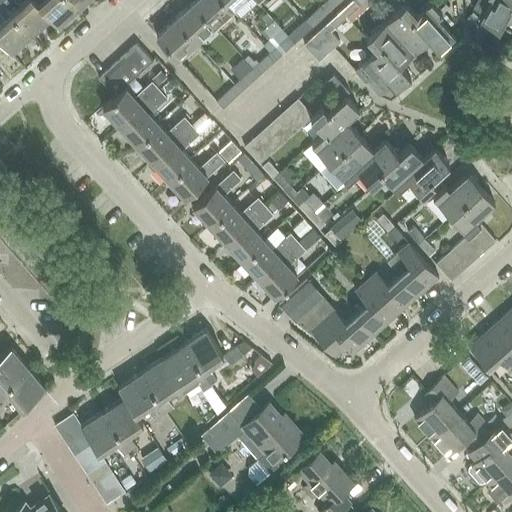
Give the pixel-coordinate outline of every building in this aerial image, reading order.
[(50,17),(38,3),(35,0),(24,0),(16,7),(9,0),(0,0),(0,1),(30,35),(49,18),(50,17)] [(76,9),(68,0),(41,0),(38,3),(50,17),(49,18),(57,26),(76,9)] [(68,0),(76,9),(86,0),(68,0)] [(212,26),(231,9),(222,0),(194,0),(192,3),(212,26)] [(222,0),(231,9),(240,0),(222,0)] [(338,0),(325,0),(322,3),(328,10),(338,0)] [(370,5),(365,0),(353,0),(340,12),(346,17),(350,23),(370,5)] [(496,29),(504,15),(511,0),(476,0),(472,8),(481,14),(478,19),(496,29)] [(30,35),(0,1),(0,13),(4,18),(0,21),(0,41),(10,53),(30,35)] [(428,1),(414,14),(414,15),(410,19),(426,37),(438,50),(453,36),(436,18),(440,14),(428,1)] [(195,42),(212,26),(192,3),(174,18),(195,42)] [(328,10),(322,3),(304,19),(310,26),(328,10)] [(414,15),(414,14),(403,3),(384,20),(411,51),(426,37),(410,19),(414,15)] [(346,17),(340,12),(330,22),(334,27),(346,17)] [(176,59),(195,42),(174,18),(156,35),(176,59)] [(310,26),(304,19),(286,36),(292,42),(310,26)] [(262,44),(269,51),(275,58),(292,42),(286,36),(272,20),(260,31),(268,38),(262,44)] [(411,51),(384,20),(364,38),(375,49),(375,50),(380,46),(397,64),(411,51)] [(318,62),(335,47),(339,44),(324,27),(303,46),(318,62)] [(153,59),(137,41),(126,52),(142,70),(153,59)] [(375,50),(375,49),(360,63),(353,69),(365,82),(366,81),(380,95),(390,86),(394,90),(409,76),(397,64),(380,46),(375,50)] [(275,58),(269,51),(258,62),(255,59),(253,61),(248,55),(243,59),(257,75),(275,58)] [(142,70),(126,52),(118,58),(135,77),(142,70)] [(135,77),(118,58),(98,77),(116,95),(125,87),(135,77)] [(257,75),(243,59),(241,58),(233,66),(242,76),(233,84),(240,91),(257,75)] [(321,84),(322,85),(336,100),(347,91),(331,74),(321,84)] [(116,95),(102,108),(119,126),(159,89),(152,80),(134,96),(125,87),(116,95)] [(240,91),(233,84),(225,92),(223,89),(214,97),(223,107),(240,91)] [(135,143),(158,123),(150,113),(167,97),(159,89),(119,126),(135,143)] [(308,119),(321,134),(322,133),(327,138),(346,121),(357,111),(344,96),(326,112),(322,107),(311,116),(308,119)] [(296,99),(287,107),(302,124),(308,119),(311,116),(299,102),(296,99)] [(279,114),(293,132),(302,124),(287,107),(279,114)] [(293,132),(279,114),(269,123),(284,140),(293,132)] [(151,161),(192,124),(184,116),(166,132),(158,123),(135,143),(151,161)] [(310,144),(328,164),(360,136),(346,121),(327,138),(322,133),(321,134),(310,144)] [(167,179),(190,158),(182,149),(199,133),(192,124),(151,161),(167,179)] [(353,167),(372,150),(360,136),(328,164),(345,183),(356,173),(357,172),(353,167)] [(229,139),(216,151),(199,167),(190,158),(167,179),(184,197),(224,160),(226,162),(239,150),(229,139)] [(266,156),(251,139),(243,147),(258,164),(266,156)] [(377,172),(396,155),(383,140),(372,150),(353,167),(357,172),(356,173),(370,188),(382,177),(377,172)] [(409,144),(396,155),(377,172),(382,177),(395,191),(407,181),(402,176),(422,158),(409,144)] [(434,148),(422,158),(402,176),(407,181),(421,196),(434,185),(429,180),(448,163),(434,148)] [(261,165),(272,177),(279,172),(267,159),(261,165)] [(448,216),(479,188),(460,167),(446,179),(452,186),(448,189),(444,185),(431,196),(448,216)] [(209,224),(231,204),(223,195),(240,179),(232,170),(192,206),(209,224)] [(297,192),(279,172),(272,177),(291,197),(297,192)] [(302,187),(297,192),(291,197),(307,216),(313,210),(303,199),(309,194),(302,187)] [(471,233),(487,250),(495,242),(475,220),(493,204),(479,188),(448,216),(467,237),(471,233)] [(278,194),(264,206),(225,242),(241,260),(263,239),(255,230),(272,214),(284,201),(278,194)] [(225,242),(264,206),(257,198),(240,213),(231,204),(209,224),(225,242)] [(325,222),(313,210),(307,216),(319,228),(325,222)] [(375,217),(387,230),(394,225),(382,211),(375,217)] [(334,245),(358,223),(348,213),(331,229),(330,227),(323,233),(334,245)] [(304,219),(292,230),(300,238),(306,233),(312,228),(304,219)] [(407,231),(418,243),(424,238),(413,225),(407,231)] [(388,232),(396,241),(402,237),(393,227),(388,232)] [(297,241),(289,233),(272,249),(263,239),(241,260),(257,278),(297,241)] [(313,242),(306,233),(300,238),(297,241),(257,278),(273,296),(296,275),(287,265),(313,242)] [(471,233),(467,237),(462,241),(477,259),(487,250),(471,233)] [(435,250),(424,238),(418,243),(429,255),(435,250)] [(468,267),(477,259),(462,241),(453,249),(468,267)] [(398,276),(416,296),(438,277),(408,243),(397,253),(409,267),(398,276)] [(416,296),(398,276),(388,285),(376,271),(365,281),(395,314),(416,296)] [(373,333),(356,313),(345,323),(305,278),(278,302),(295,322),(300,318),(333,356),(345,345),(352,353),(373,333)] [(373,333),(395,314),(365,281),(354,290),(367,304),(356,313),(373,333)] [(511,309),(511,308),(490,327),(511,351),(511,309)] [(510,370),(511,368),(511,351),(490,327),(468,346),(487,368),(499,358),(510,370)] [(205,328),(182,342),(209,383),(216,379),(206,364),(222,354),(205,328)] [(160,357),(177,383),(193,373),(202,388),(209,383),(182,342),(160,357)] [(10,346),(0,354),(0,390),(28,366),(10,346)] [(163,392),(177,383),(160,357),(139,371),(166,412),(172,408),(163,392)] [(45,386),(28,366),(0,390),(0,399),(9,392),(21,406),(45,386)] [(116,385),(123,397),(124,396),(134,412),(135,411),(149,402),(158,417),(166,412),(139,371),(116,385)] [(414,419),(430,437),(458,412),(448,401),(458,392),(444,376),(425,394),(433,403),(414,419)] [(245,388),(239,378),(216,393),(216,394),(222,404),(245,388)] [(211,411),(219,401),(208,392),(199,402),(211,411)] [(141,421),(135,411),(134,412),(124,396),(123,397),(102,410),(129,451),(135,446),(126,431),(141,421)] [(227,410),(200,434),(217,453),(237,434),(257,458),(255,460),(248,466),(248,474),(256,483),(279,463),(278,462),(277,463),(275,461),(303,436),(290,421),(287,424),(268,402),(261,408),(241,426),(227,410)] [(122,455),(129,451),(102,410),(80,425),(85,433),(91,443),(97,450),(112,440),(122,455)] [(472,446),(469,449),(477,459),(468,467),(468,471),(478,482),(482,482),(484,480),(486,482),(511,459),(511,455),(504,447),(511,439),(511,435),(506,429),(511,424),(511,410),(491,429),(492,430),(481,440),(473,447),(472,446)] [(491,429),(478,415),(468,423),(458,412),(430,437),(445,454),(464,437),(472,446),(473,447),(481,440),(480,439),(491,429)] [(73,413),(55,425),(61,435),(79,423),(73,413)] [(85,433),(80,425),(79,423),(61,435),(67,444),(85,433)] [(74,454),(91,443),(85,433),(67,444),(74,454)] [(160,433),(142,446),(151,460),(170,446),(160,433)] [(80,464),(98,452),(97,450),(91,443),(74,454),(80,464)] [(211,456),(222,474),(238,464),(227,446),(211,456)] [(298,470),(309,481),(301,488),(311,499),(319,493),(328,503),(319,511),(340,511),(350,503),(341,493),(353,482),(340,468),(336,471),(319,451),(298,470)] [(86,474),(104,462),(98,452),(80,464),(86,474)] [(511,459),(486,482),(490,487),(488,489),(488,491),(497,502),(500,502),(502,500),(510,494),(511,496),(511,459)] [(59,485),(68,479),(56,461),(46,468),(59,485)] [(92,483),(111,471),(104,462),(86,474),(92,483)] [(117,481),(111,471),(92,483),(98,493),(117,481)] [(123,491),(117,481),(98,493),(105,503),(123,491)] [(25,501),(9,511),(62,511),(49,493),(30,507),(25,501)]
